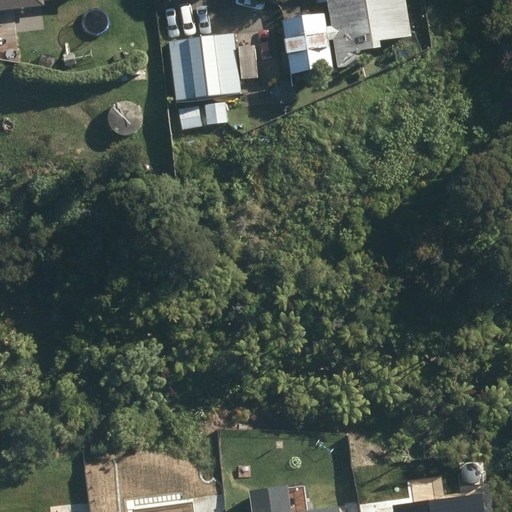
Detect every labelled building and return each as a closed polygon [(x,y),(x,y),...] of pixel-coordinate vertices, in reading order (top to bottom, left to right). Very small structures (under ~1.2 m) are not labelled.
[(0,0),(0,13),(43,9),(42,3),(72,0),(0,0)] [(323,18),(282,23),(289,75),(330,69),(326,43),(332,42),(335,70),(360,66),(358,53),(378,50),(377,43),(409,38),(403,0),(325,0),(329,28),(324,29),(323,18)] [(168,44),(174,103),(238,96),(232,37),(168,44)] [(225,107),(205,109),(206,128),(227,127),(225,107)] [(195,111),(180,112),(181,130),(196,129),(200,129),(199,111),(195,111)] [(291,511),(288,485),(249,490),(251,511),(340,511),(339,506),(292,511),(291,511)] [(483,511),(481,494),(393,506),(394,511),(483,511)]
